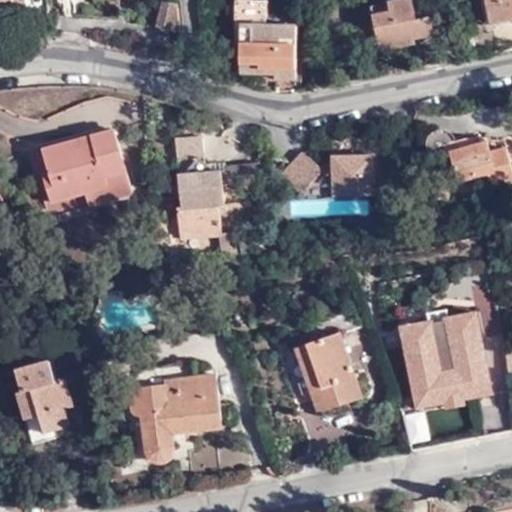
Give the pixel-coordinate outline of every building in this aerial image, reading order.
[(4,0),(6,6),(7,15),(13,14),(13,16),(30,15),(28,0),(4,0)] [(164,0),(159,23),(180,30),(177,1),(173,0),(164,0)] [(412,0),(394,0),(390,1),(393,19),(391,19),(392,25),(379,27),(382,48),(417,42),(416,37),(433,33),(430,17),(417,19),(412,0)] [(511,0),(488,0),(493,21),(511,17),(511,0)] [(238,25),(242,24),(268,25),(268,1),(238,1),(238,25)] [(393,19),(390,1),(375,4),(379,27),(392,25),(391,19),(393,19)] [(268,25),(242,24),(242,69),(278,70),(277,77),(296,76),(298,25),(268,25)] [(116,127),(99,132),(102,144),(49,159),(51,170),(55,182),(48,184),(52,202),(86,192),(92,190),(94,197),(88,198),(90,206),(129,195),(133,188),(116,127)] [(102,144),(99,132),(46,147),(49,159),(102,144)] [(511,158),(509,147),(492,151),(491,141),(452,151),(460,182),(490,173),(493,184),(511,179),(511,158)] [(253,186),(253,176),(251,165),(225,169),(224,164),(204,166),(202,150),(175,153),(182,209),(177,209),(180,233),(205,230),(205,239),(219,238),(222,238),(221,235),(218,207),(227,207),(225,188),(253,186)] [(55,182),(51,170),(45,172),(48,184),(55,182)] [(205,230),(180,233),(180,242),(205,239),(205,230)] [(234,234),(221,235),(222,238),(219,238),(220,254),(236,254),(234,234)] [(403,327),(416,396),(490,382),(476,312),(403,327)] [(342,333),(308,344),(324,388),(313,392),(319,411),(364,396),(342,333)] [(324,388),(308,344),(298,348),(313,392),(324,388)] [(51,383),(58,382),(53,359),(45,362),(51,383)] [(167,379),(197,376),(195,361),(146,366),(135,383),(135,389),(167,386),(167,379)] [(36,388),(47,433),(71,426),(66,407),(75,405),(69,379),(58,382),(51,383),(45,362),(19,368),(25,391),(36,388)] [(216,373),(197,376),(167,379),(167,386),(135,389),(122,391),(125,418),(136,411),(145,417),(150,456),(154,461),(162,464),(173,460),(177,450),(174,433),(173,424),(194,422),(194,431),(222,428),(216,373)] [(490,382),(416,396),(418,406),(447,401),(449,406),(464,404),(463,398),(492,392),(490,382)] [(49,440),(47,433),(36,388),(25,391),(22,392),(36,444),(49,440)] [(174,433),(194,431),(194,422),(173,424),(174,433)]
